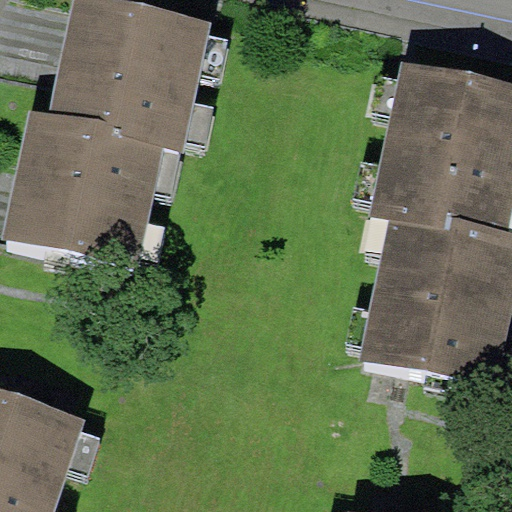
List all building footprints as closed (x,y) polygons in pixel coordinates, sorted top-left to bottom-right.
[(203,35),(72,7),(48,128),(156,151),(176,156),(203,35)] [(511,211),(511,100),(399,79),(374,212),(393,216),(507,238),(511,211)] [(156,151),(48,128),(27,123),(0,246),(129,274),(156,151)] [(511,300),(511,242),(393,216),(360,365),(491,394),(511,300)] [(54,511),(81,428),(0,402),(0,511),(54,511)]
